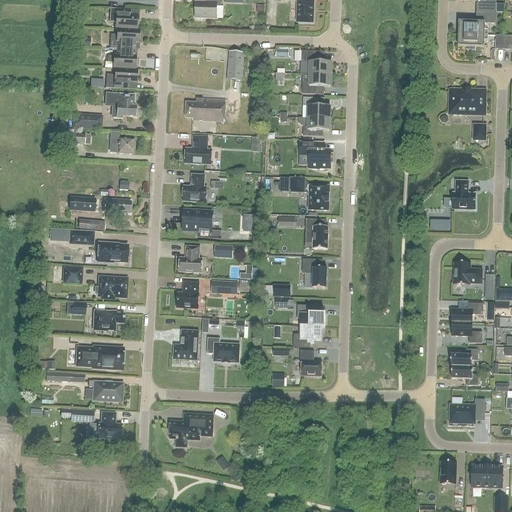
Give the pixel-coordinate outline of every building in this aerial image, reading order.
[(220,7),(220,0),(206,0),(207,3),(195,2),(195,19),(216,20),(217,7),(220,7)] [(290,0),(290,1),(297,2),(297,23),(313,23),(313,2),(302,1),(302,0),(290,0)] [(496,6),(485,5),(486,2),(485,2),(476,1),(476,5),(476,12),(496,12),(496,6)] [(137,30),(137,24),(138,24),(138,18),(129,18),(130,10),(110,9),(109,22),(116,23),(115,29),(117,30),(117,29),(137,30)] [(475,22),(485,22),(485,20),(496,20),(496,12),(476,12),(475,22)] [(458,34),(488,35),(488,30),(482,30),(482,23),(485,23),(485,22),(475,22),(459,22),(459,23),(461,23),(461,29),(458,29),(458,34)] [(139,30),(137,30),(117,29),(117,30),(117,36),(111,35),(110,48),(116,49),(134,50),(134,43),(139,43),(139,37),(138,37),(139,30)] [(488,40),(488,35),(458,34),(458,39),(461,39),(461,46),(458,46),(458,47),(467,47),(467,50),(475,50),(475,47),(484,48),(484,46),(481,46),(482,40),(488,40)] [(495,50),(503,50),(504,36),(495,36),(495,50)] [(504,36),(503,50),(511,51),(511,36),(504,36)] [(136,58),(133,58),(134,50),(116,49),(115,57),(108,56),(107,62),(113,62),(113,69),(115,69),(134,70),(135,64),(136,64),(136,58)] [(301,67),(301,74),(303,74),(310,75),(331,75),(331,63),(317,62),(317,52),(302,51),(301,67)] [(190,58),(189,71),(213,73),(213,72),(211,72),(211,66),(218,66),(219,53),(206,52),(206,59),(190,58)] [(227,81),(242,82),(243,53),(228,53),(227,81)] [(136,70),(134,70),(115,69),(115,76),(106,75),(106,88),(127,89),(128,82),(136,83),(137,77),(136,77),(136,70)] [(189,71),(189,72),(191,72),(190,84),(206,85),(206,92),(219,93),(220,80),(213,80),(213,73),(189,71)] [(302,81),(302,95),(315,95),(315,87),(331,88),(331,75),(310,75),(303,74),(302,81)] [(485,92),(477,91),(452,91),(452,99),(451,99),(450,114),(453,114),(454,115),(461,115),(462,114),(478,114),(478,112),(484,112),(485,92)] [(189,111),(187,111),(211,113),(211,106),(218,106),(219,93),(206,92),(206,99),(190,98),(189,111)] [(106,106),(111,106),(111,119),(116,119),(116,120),(122,120),(122,116),(134,117),(134,115),(136,114),(136,111),(133,109),(134,96),(119,95),(119,96),(107,95),(106,106)] [(308,119),(330,119),(330,107),(316,107),(316,99),(303,98),(303,106),(309,106),(308,119)] [(187,111),(186,124),(202,125),(202,132),(215,133),(215,120),(208,119),(209,113),(211,113),(187,111)] [(101,131),(102,117),(72,114),(71,129),(101,131)] [(315,137),(315,131),(329,132),(330,119),(308,119),(299,118),(298,124),(301,126),(303,126),(303,137),(315,137)] [(474,140),(486,140),(486,126),(474,125),(474,140)] [(112,133),(112,138),(112,141),(112,147),(118,147),(118,154),(133,155),(134,139),(118,139),(119,133),(112,133)] [(72,145),(84,145),(84,144),(90,145),(91,136),(85,136),(85,135),(73,134),(72,145)] [(211,166),(212,151),(207,150),(208,138),(194,137),(193,150),(186,149),(185,164),(211,166)] [(300,143),(300,156),(310,156),(309,169),(312,169),(312,170),(318,170),(318,169),(330,169),(330,163),(332,162),(333,155),(331,154),(331,151),(324,151),(325,143),(318,143),(300,143)] [(206,203),(207,188),(204,188),(205,176),(192,175),(191,187),(184,187),(183,202),(206,203)] [(281,178),(280,192),(309,193),(309,211),(328,211),(329,211),(330,187),(305,186),(305,179),(281,178)] [(129,182),(120,182),(119,191),(128,191),(129,182)] [(468,191),(468,182),(456,182),(455,194),(453,194),(452,210),(475,210),(475,195),(467,194),(467,192),(467,191),(468,191)] [(95,199),(69,197),(68,211),(94,213),(95,199)] [(102,213),(110,214),(122,215),(122,212),(131,212),(131,204),(129,203),(129,201),(103,199),(102,213)] [(185,211),(184,214),(183,232),(198,233),(198,230),(212,230),(213,212),(185,211)] [(436,229),(442,219),(432,213),(426,224),(436,229)] [(279,216),(279,228),(295,227),(295,216),(279,216)] [(104,231),(104,222),(78,220),(78,229),(104,231)] [(307,220),(306,244),(313,244),(312,250),(327,250),(328,227),(321,227),(321,220),(307,220)] [(69,244),(85,245),(85,232),(70,231),(69,244)] [(127,263),(128,246),(114,245),(114,244),(98,243),(97,262),(113,263),(113,262),(127,263)] [(233,247),(215,246),(214,258),(232,260),(233,247)] [(202,274),(202,260),(199,259),(200,248),(186,247),(185,259),(180,258),(179,272),(202,274)] [(302,260),(302,274),(305,275),(304,289),(312,289),(326,289),(327,269),(314,269),(315,260),(302,260)] [(454,264),(453,286),(469,286),(469,284),(481,285),(482,271),(470,270),(470,264),(454,264)] [(65,282),(80,283),(81,270),(65,269),(65,282)] [(494,288),(494,276),(486,276),(485,288),(494,288)] [(125,297),(126,280),(100,279),(99,296),(103,296),(103,298),(113,299),(113,296),(125,297)] [(212,281),(211,290),(229,291),(229,295),(237,296),(238,283),(230,283),(212,281)] [(198,309),(199,295),(198,294),(199,284),(184,283),(183,294),(178,293),(177,308),(198,309)] [(496,301),(511,301),(511,290),(496,290),(496,301)] [(275,309),(287,309),(288,299),(276,298),(275,309)] [(86,303),(73,303),(73,315),(85,316),(86,303)] [(452,324),(472,325),(472,316),(483,317),(483,305),(468,305),(468,311),(452,310),(452,324)] [(301,327),(321,328),(325,328),(325,315),(317,315),(317,313),(313,312),(313,307),(297,306),(297,319),(301,319),(301,327)] [(123,324),(124,314),(116,314),(116,312),(94,311),(93,331),(115,332),(116,324),(123,324)] [(469,345),(482,345),(482,334),(472,333),(472,325),(452,324),(452,337),(469,338),(469,345)] [(321,341),(321,328),(301,327),(300,335),(293,335),(293,348),(310,349),(310,343),(314,344),(314,341),(321,341)] [(198,333),(183,332),(182,347),(178,347),(175,350),(174,359),(191,360),(197,355),(198,333)] [(214,362),(237,363),(238,346),(219,345),(220,339),(207,339),(206,355),(215,355),(214,362)] [(93,368),(107,369),(108,370),(114,370),(115,369),(123,370),(123,365),(124,354),(123,354),(124,350),(112,349),(112,348),(105,348),(104,349),(94,348),(94,350),(78,349),(77,366),(93,367),(93,368)] [(478,360),(479,349),(467,349),(467,356),(451,356),(451,367),(473,368),(471,368),(472,360),(478,360)] [(314,352),(300,352),(300,363),(302,363),(301,377),(321,377),(322,362),(314,362),(314,352)] [(55,362),(46,362),(46,370),(55,370),(55,362)] [(473,368),(451,367),(451,368),(452,368),(451,380),(466,380),(466,386),(478,387),(478,375),(472,375),(473,368)] [(70,374),(46,373),(45,382),(69,383),(70,374)] [(284,375),(272,374),(272,387),(284,387),(284,375)] [(121,402),(122,385),(111,384),(111,382),(106,382),(106,384),(95,383),(95,382),(88,382),(88,388),(95,388),(94,400),(121,402)] [(450,406),(450,423),(474,424),(474,414),(484,414),(485,400),(474,400),(474,407),(450,406)] [(93,423),(93,411),(63,409),(63,414),(73,415),(73,419),(76,419),(76,422),(93,423)] [(121,440),(122,425),(115,425),(116,414),(102,413),(101,424),(99,424),(98,439),(121,440)] [(212,437),(213,416),(185,415),(184,423),(171,422),(170,439),(177,439),(177,447),(187,447),(187,440),(200,440),(200,436),(212,437)] [(230,467),(225,461),(219,466),(223,472),(230,467)] [(440,462),(440,485),(456,485),(456,463),(440,462)] [(472,467),(472,487),(502,488),(502,468),(472,467)] [(495,498),(494,511),(506,511),(507,499),(495,498)]
